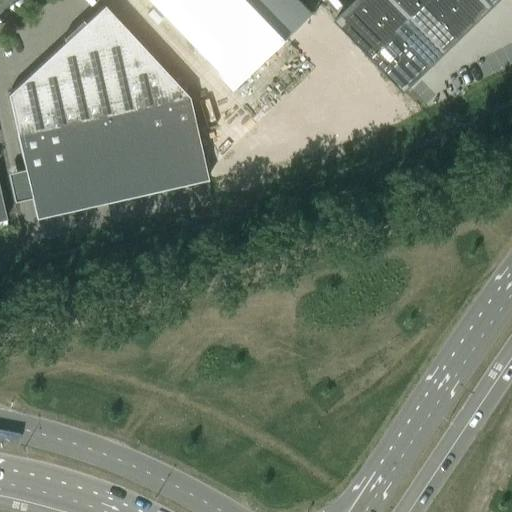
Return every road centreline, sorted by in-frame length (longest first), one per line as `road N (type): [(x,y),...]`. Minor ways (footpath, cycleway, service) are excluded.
road 1 (primary): [(511,286),(365,505)]
road 2 (secondary): [(220,511),(120,462),(0,427)]
road 3 (primary): [(403,511),(511,348)]
